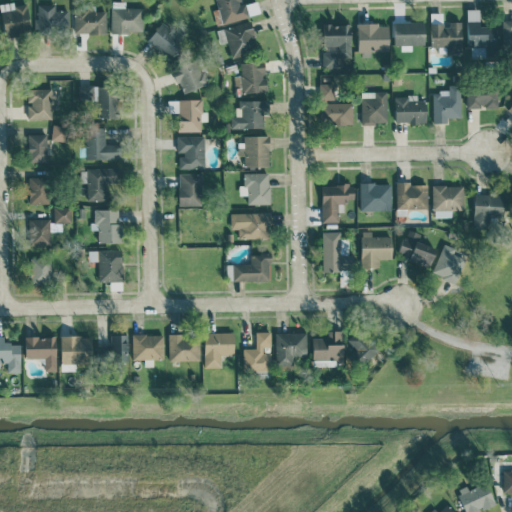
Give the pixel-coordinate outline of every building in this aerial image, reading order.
[(143,7),(125,7),(125,1),(112,0),(111,31),(142,31),(143,7)] [(216,0),(221,21),(260,14),(258,0),(241,3),(240,0),(216,0)] [(55,3),(36,4),(37,32),(69,31),(69,10),(56,10),(55,3)] [(106,10),(95,10),(95,7),(75,6),(74,32),(106,33),(106,10)] [(468,47),(484,47),(484,48),(499,48),(498,26),(480,26),(480,8),(467,8),(468,47)] [(430,46),(439,46),(439,53),(462,53),(463,20),(444,20),(444,13),(431,13),(430,46)] [(511,46),(511,18),(502,19),(503,47),(511,46)] [(232,57),(258,50),(250,20),(224,27),(232,57)] [(425,43),(425,20),(394,21),(394,48),(412,48),(412,43),(425,43)] [(167,53),(179,35),(159,22),(147,41),(167,53)] [(323,45),(338,45),(338,51),(322,51),(322,69),(341,69),(341,58),(351,58),(351,22),(323,22),(323,45)] [(389,50),(389,22),(359,23),(359,56),(371,56),(371,50),(389,50)] [(182,92),(207,83),(198,57),(173,66),(182,92)] [(241,74),(237,74),(240,93),(268,89),(263,59),(239,62),(241,74)] [(120,116),(117,83),(80,86),(81,105),(98,104),(99,118),(120,116)] [(433,90),(433,122),(448,122),(448,117),(461,116),(460,84),(449,84),(449,90),(433,90)] [(467,106),(498,106),(498,85),(467,86),(467,106)] [(52,87),(27,88),(28,102),(27,102),(28,118),(51,118),(51,108),(59,107),(58,93),(52,94),(52,87)] [(387,90),(361,91),(362,123),(388,122),(387,90)] [(395,122),(427,122),(426,99),(417,99),(417,94),(395,95),(395,122)] [(178,131),(201,130),(200,120),(207,120),(207,111),(202,111),(202,98),(168,99),(168,112),(178,111),(178,131)] [(265,127),(265,99),(236,99),(237,115),(230,116),(230,125),(228,125),(228,128),(265,127)] [(352,123),(352,102),(320,102),(320,123),(352,123)] [(65,140),(66,124),(52,124),(52,139),(65,140)] [(86,157),(119,158),(119,144),(105,143),(105,127),(86,126),(86,157)] [(47,133),(28,133),(29,162),(47,161),(47,133)] [(244,166),(269,165),(269,134),(239,135),(239,154),(244,154),(244,166)] [(177,135),(176,153),(179,153),(179,167),(204,168),(204,135),(177,135)] [(87,181),(87,199),(105,199),(105,182),(120,181),(119,167),(80,168),(80,181),(87,181)] [(270,202),(269,171),(243,172),(243,184),(239,185),(239,195),(247,195),(248,203),(270,202)] [(178,204),(201,205),(202,172),(179,172),(178,204)] [(28,202),(49,203),(50,177),(29,176),(28,202)] [(427,207),(427,184),(409,184),(409,181),(396,181),(396,207),(427,207)] [(359,182),(360,210),(391,209),(391,182),(359,182)] [(354,200),(354,184),(322,184),(322,221),(338,221),(338,200),(354,200)] [(451,217),(451,208),(463,208),(463,184),(432,185),(433,217),(451,217)] [(504,194),(474,193),(473,228),(489,229),(489,215),(503,216),(504,194)] [(72,206),(54,207),(54,222),(72,222),(72,206)] [(98,242),(120,241),(119,208),(92,208),(92,229),(97,229),(98,242)] [(239,237),(270,237),(270,211),(230,212),(230,228),(238,228),(239,237)] [(50,218),(29,218),(29,245),(50,244),(50,218)] [(430,266),(437,247),(418,240),(421,232),(407,227),(398,254),(430,266)] [(340,230),(322,231),(322,270),(341,270),(340,230)] [(361,267),(379,267),(379,258),(392,258),(392,235),(371,235),(371,230),(361,230),(361,267)] [(432,273),(456,281),(464,259),(454,255),(457,248),(443,243),(432,273)] [(98,280),(110,280),(110,289),(122,289),(122,249),(88,250),(88,260),(98,260),(98,280)] [(271,279),(270,251),(250,252),(251,262),(226,263),(227,281),(271,279)] [(50,256),(30,257),(31,281),(51,280),(50,256)] [(347,339),(356,349),(352,352),(363,364),(379,349),(359,328),(347,339)] [(313,365),(344,364),(344,329),(328,330),(328,336),(312,337),(313,365)] [(221,367),(221,355),(234,354),(234,331),(204,332),(205,367),(221,367)] [(243,347),(243,371),(271,370),(270,331),(255,331),(256,347),(243,347)] [(305,332),(275,333),(276,365),(294,365),(294,356),(305,355),(305,332)] [(128,334),(111,333),(110,360),(127,361),(128,334)] [(132,333),(132,358),(163,358),(164,334),(132,333)] [(168,360),(200,360),(200,334),(168,334),(168,360)] [(21,371),(20,342),(4,343),(4,335),(0,335),(0,361),(7,361),(7,372),(21,371)] [(56,370),(56,335),(25,336),(26,357),(45,356),(45,370),(56,370)] [(91,335),(61,335),(61,370),(75,370),(75,362),(92,362),(91,335)] [(511,470),(503,470),(503,492),(511,491),(511,470)] [(495,503),(485,482),(468,490),(466,485),(455,490),(465,511),(480,511),(479,511),(495,503)]
